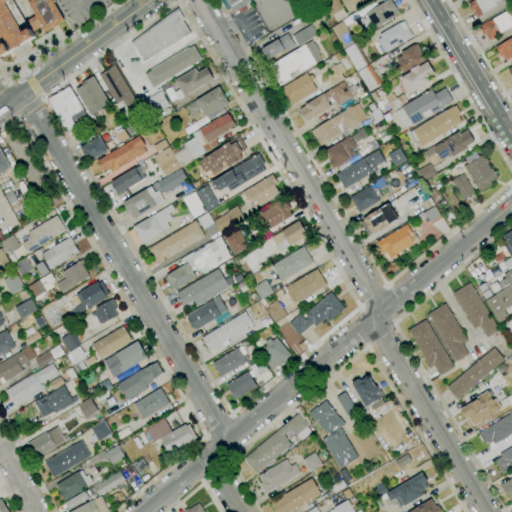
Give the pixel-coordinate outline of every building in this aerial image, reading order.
[(33,32),(36,37),(27,43),(27,42),(11,51),(11,52),(3,57),(0,52),(0,0),(12,0),(25,22),(29,29),(31,28),(33,32)] [(25,22),(36,16),(28,2),(31,0),(52,0),(65,21),(46,32),(42,26),(33,32),(31,28),(29,29),(25,22)] [(233,12),(225,0),(249,0),(251,2),(233,12)] [(371,0),(349,13),(341,0),(371,0)] [(374,29),(365,13),(386,0),(391,0),(400,13),(374,29)] [(478,17),(476,12),(474,14),(472,10),(468,3),(473,0),(500,0),(495,3),(497,6),(478,17)] [(490,41),(486,34),(484,35),(480,29),(482,27),(480,25),(488,20),(489,21),(511,6),(511,26),(497,35),(497,36),(490,41)] [(143,61),(134,46),(133,47),(130,43),(178,8),(184,19),(182,20),(190,33),(143,61)] [(343,48),(331,28),(343,21),(355,41),(343,48)] [(386,52),(381,44),(379,46),(377,43),(379,42),(378,39),(381,37),(380,34),(400,22),(400,23),(403,21),(412,36),(386,52)] [(299,46),(292,35),(311,24),(317,35),(299,46)] [(265,61),(259,51),(262,49),(278,39),(279,39),(287,34),(295,46),(284,53),(283,50),(269,59),(265,61)] [(511,56),(506,60),(503,55),(501,56),(495,47),(498,45),(498,46),(511,36),(511,56)] [(280,85),(275,76),(275,75),(270,66),(312,41),(322,59),(300,72),(298,68),(289,74),(291,78),(280,85)] [(357,71),(344,50),(355,43),(368,64),(357,71)] [(404,73),(402,70),(398,73),(396,68),(400,66),(398,63),(399,62),(396,59),(402,55),(401,53),(415,44),(415,45),(417,44),(422,52),(426,59),(410,69),(404,73)] [(153,88),(149,81),(151,80),(147,73),(151,71),(150,69),(188,47),(189,48),(193,45),(201,59),(153,88)] [(410,93),(407,88),(404,90),(400,83),(403,81),(400,78),(411,71),(410,69),(419,64),(420,66),(428,62),(435,74),(427,79),(428,82),(410,93)] [(333,85),(328,76),(333,73),(330,68),(339,63),(344,71),(341,72),(345,78),(333,85)] [(369,91),(357,72),(369,64),(381,83),(369,91)] [(100,72),(113,105),(122,101),(125,108),(134,105),(118,65),(100,72)] [(184,97),(175,80),(196,68),(198,72),(207,67),(214,80),(184,97)] [(291,105),(281,88),(307,73),(317,90),(291,105)] [(91,116),(76,90),(82,86),(81,83),(93,76),(110,104),(91,116)] [(306,121),(301,112),(302,111),(300,108),(306,105),(305,104),(339,84),(343,81),(347,89),(352,86),(356,93),(352,96),(353,97),(338,106),(334,100),(333,101),(331,96),(329,98),(330,99),(327,101),(331,107),(313,118),(313,117),(306,121)] [(67,132),(48,99),(69,86),(90,121),(77,129),(76,127),(67,132)] [(211,120),(208,116),(206,117),(201,108),(197,110),(199,113),(192,118),(186,106),(219,86),(229,103),(223,107),(226,111),(211,120)] [(404,129),(394,112),(402,107),(431,89),(434,94),(445,88),(453,101),(432,113),(433,113),(425,118),(424,118),(412,125),(412,124),(404,129)] [(150,117),(142,102),(160,91),(169,106),(150,117)] [(374,100),(370,94),(374,91),(378,97),(374,100)] [(392,110),(384,96),(389,93),(390,94),(393,93),(396,98),(403,94),(408,101),(392,110)] [(371,110),(368,105),(373,102),(376,108),(371,110)] [(360,123),(360,122),(346,131),(344,127),(340,130),(341,132),(321,145),(319,143),(318,144),(315,141),(316,140),(311,131),(332,118),(346,110),(345,109),(349,106),(350,107),(351,106),(352,108),(358,104),(367,118),(360,123)] [(421,147),(418,141),(415,143),(409,132),(453,106),(453,107),(456,105),(461,114),(458,116),(462,122),(421,147)] [(374,120),(370,113),(377,108),(382,116),(374,120)] [(182,167),(171,150),(177,146),(179,150),(185,146),(184,144),(195,137),(193,133),(221,116),(222,117),(227,113),(228,116),(230,115),(235,124),(229,129),(229,130),(216,138),(220,144),(182,167)] [(387,122),(383,116),(389,113),(392,119),(387,122)] [(369,119),(371,121),(362,127),(361,124),(369,119)] [(355,143),(351,136),(357,132),(356,132),(363,128),(368,136),(362,140),(361,139),(355,143)] [(441,160),(434,148),(450,137),(459,131),(461,134),(467,130),(475,142),(467,147),(468,148),(453,157),(451,154),(441,160)] [(400,147),(397,142),(398,142),(395,138),(400,135),(402,139),(403,139),(406,144),(400,147)] [(89,162),(80,147),(100,136),(108,151),(89,162)] [(113,172),(110,167),(103,171),(97,161),(139,136),(145,145),(143,146),(146,152),(113,172)] [(334,168),(329,160),(331,159),(331,158),(329,160),(325,153),(327,151),(326,150),(341,141),(350,136),(356,148),(353,149),(356,155),(351,158),(334,168)] [(198,159),(208,176),(248,153),(239,137),(198,159)] [(156,153),(153,146),(164,139),(168,145),(156,153)] [(166,176),(154,156),(169,147),(181,167),(166,176)] [(395,167),(388,154),(399,147),(407,160),(395,167)] [(0,179),(0,148),(11,167),(7,169),(8,170),(2,174),(4,177),(0,179)] [(345,189),(336,174),(364,158),(378,150),(385,161),(375,167),(377,170),(345,189)] [(480,192),(464,166),(468,164),(464,157),(475,151),(479,157),(482,155),(484,158),(486,158),(488,162),(487,164),(490,169),(492,168),(497,177),(490,181),(492,185),(480,192)] [(215,189),(212,184),(212,182),(260,153),(266,164),(263,165),(266,171),(231,192),(228,186),(220,191),(220,190),(215,189)] [(422,181),(416,171),(430,164),(436,173),(422,181)] [(118,194),(111,182),(135,167),(135,168),(138,166),(145,178),(118,194)] [(165,193),(158,182),(181,168),(188,180),(165,193)] [(463,200),(451,180),(463,173),(475,193),(463,200)] [(255,207),(250,200),(248,201),(242,192),(273,174),(278,183),(275,185),(279,192),(255,207)] [(195,188),(192,184),(198,180),(200,184),(195,188)] [(219,204),(208,211),(199,197),(200,197),(195,189),(206,183),(219,204)] [(359,212),(350,198),(371,185),(373,189),(377,187),(381,194),(377,196),(379,200),(359,212)] [(132,219),(122,203),(146,188),(147,189),(151,186),(155,192),(158,191),(165,201),(136,219),(135,218),(132,219)] [(440,208),(436,202),(434,199),(433,199),(429,192),(436,187),(440,195),(439,195),(442,199),(443,198),(446,204),(440,208)] [(10,205),(5,194),(12,190),(18,201),(10,205)] [(194,218),(183,199),(195,192),(201,203),(200,204),(204,211),(194,218)] [(266,230),(263,226),(260,229),(256,222),(259,220),(257,216),(274,206),(273,205),(282,199),(286,204),(288,203),(291,209),(289,210),(292,216),(271,229),(270,227),(266,230)] [(16,213),(12,206),(18,203),(21,209),(16,213)] [(367,235),(360,222),(364,220),(363,219),(380,209),(380,208),(389,203),(398,219),(389,224),(390,224),(372,234),(371,233),(367,235)] [(143,244),(133,227),(154,214),(154,215),(171,205),(174,210),(169,213),(172,219),(167,222),(170,228),(143,244)] [(221,233),(213,221),(236,206),(244,219),(221,233)] [(431,224),(424,212),(435,206),(442,218),(431,224)] [(204,229),(197,218),(207,212),(214,223),(204,229)] [(28,253),(22,243),(28,239),(27,237),(29,235),(28,233),(56,215),(65,230),(28,253)] [(157,263),(154,259),(155,258),(149,248),(195,220),(205,236),(200,239),(201,240),(198,242),(197,241),(159,263),(157,263)] [(279,252),(274,244),(276,243),(272,237),(279,233),(281,232),(281,231),(298,221),(307,235),(290,246),(290,245),(279,252)] [(390,259),(387,253),(384,254),(377,242),(408,224),(413,233),(414,232),(418,238),(414,240),(415,242),(414,243),(414,244),(398,253),(398,254),(390,259)] [(235,255),(224,237),(238,229),(248,246),(235,255)] [(511,255),(510,257),(503,247),(508,244),(503,237),(511,231),(511,255)] [(8,253),(1,242),(12,235),(19,246),(8,253)] [(175,290),(175,288),(172,290),(165,278),(167,277),(166,275),(183,265),(181,260),(182,259),(181,258),(193,252),(193,253),(205,246),(204,245),(209,242),(210,242),(220,236),(232,256),(210,269),(206,262),(193,270),(197,277),(175,290)] [(50,269),(45,260),(43,261),(41,257),(43,256),(41,254),(70,237),(79,252),(50,269)] [(281,281),(272,265),(304,246),(313,262),(281,281)] [(0,272),(0,248),(1,248),(11,265),(0,272)] [(511,267),(508,270),(503,263),(511,257),(511,267)] [(20,277),(13,265),(25,258),(32,269),(20,277)] [(62,293),(56,284),(65,279),(62,274),(64,273),(63,271),(83,259),(89,270),(87,272),(89,276),(62,293)] [(42,277),(35,266),(43,261),(49,272),(42,277)] [(197,306),(193,300),(184,306),(176,293),(218,268),(229,287),(197,306)] [(295,304),(288,292),(286,293),(284,290),(286,289),(285,288),(317,268),(327,284),(295,304)] [(511,268),(502,274),(508,285),(511,282),(511,268)] [(12,294),(3,280),(16,272),(24,287),(12,294)] [(37,301),(34,298),(27,287),(50,273),(55,281),(54,283),(53,284),(54,286),(46,291),(47,293),(43,295),(44,297),(37,301)] [(242,292),(238,285),(246,279),(251,287),(242,292)] [(261,300),(253,288),(266,280),(273,292),(261,300)] [(76,315),(73,309),(81,304),(76,295),(80,292),(98,281),(99,283),(102,282),(109,294),(106,296),(107,298),(89,308),(89,307),(76,315)] [(487,337),(479,326),(475,329),(470,322),(469,322),(467,319),(468,318),(461,307),(460,307),(458,304),(459,303),(453,293),(470,282),(499,330),(487,337)] [(485,283),(488,288),(482,292),(478,287),(485,283)] [(498,323),(485,301),(511,285),(511,304),(504,310),(508,317),(498,323)] [(485,299),(482,293),(489,289),(492,294),(485,299)] [(299,335),(289,323),(300,314),(305,320),(308,317),(305,314),(331,292),(345,308),(329,322),(326,319),(316,327),(313,323),(299,335)] [(196,330),(192,323),(190,324),(186,318),(188,317),(187,315),(212,300),(219,296),(228,311),(196,330)] [(21,319),(14,308),(31,299),(37,310),(21,319)] [(100,325),(95,315),(93,316),(91,313),(96,311),(95,308),(113,299),(118,308),(115,309),(118,315),(100,325)] [(274,322),(267,309),(269,308),(268,305),(276,300),(278,303),(279,302),(286,314),(274,322)] [(50,327),(41,310),(52,303),(62,320),(50,327)] [(456,361),(428,314),(445,303),(451,314),(452,313),(454,317),(453,317),(460,329),(461,328),(463,332),(462,332),(467,340),(461,343),(468,354),(456,361)] [(210,353),(209,350),(202,338),(245,311),(252,324),(247,327),(248,329),(240,334),(241,336),(237,338),(236,337),(232,340),(231,338),(221,344),(222,345),(210,353)] [(264,327),(260,322),(266,318),(269,323),(264,327)] [(440,376),(433,364),(430,366),(425,359),(424,360),(422,356),(423,356),(416,344),(415,344),(413,341),(414,340),(408,330),(426,320),(454,367),(440,376)] [(27,346),(23,339),(26,338),(22,332),(32,326),(35,332),(37,330),(41,337),(27,346)] [(101,359),(92,344),(123,326),(131,340),(101,359)] [(0,356),(0,333),(6,330),(16,347),(0,356)] [(68,351),(61,338),(72,331),(80,344),(68,351)] [(271,370),(264,360),(270,356),(263,348),(267,345),(265,342),(270,338),(272,341),(276,337),(292,356),(279,367),(277,365),(271,370)] [(242,342),(249,338),(253,345),(246,349),(242,342)] [(114,378),(104,361),(137,340),(147,358),(122,373),(122,372),(114,378)] [(40,368),(35,359),(59,345),(64,353),(40,368)] [(2,384),(0,380),(0,363),(22,351),(30,346),(36,357),(20,366),(23,371),(2,384)] [(72,366),(66,355),(69,353),(80,346),(87,358),(76,364),(75,364),(72,366)] [(247,353),(246,353),(249,359),(246,360),(247,361),(220,377),(212,363),(238,348),(242,346),(247,353)] [(457,399),(446,387),(494,347),(504,359),(457,399)] [(127,401),(121,390),(118,392),(115,387),(119,385),(118,384),(136,373),(144,368),(144,369),(156,362),(163,373),(151,380),(152,382),(146,386),(148,388),(127,401)] [(17,404),(15,400),(12,402),(5,391),(33,374),(33,375),(52,363),(58,373),(40,384),(41,385),(43,384),(45,388),(17,404)] [(70,379),(65,371),(71,367),(76,376),(70,379)] [(257,387),(235,400),(226,385),(248,371),(257,387)] [(371,378),(376,386),(376,385),(379,390),(378,390),(379,392),(379,393),(385,403),(382,405),(385,411),(377,416),(370,405),(366,407),(351,383),(358,379),(360,381),(365,378),(366,375),(371,377),(371,378)] [(53,390),(49,383),(60,376),(64,383),(53,390)] [(75,386),(72,380),(76,377),(80,383),(75,386)] [(43,417),(34,402),(64,385),(71,398),(75,396),(78,400),(73,402),(74,403),(61,410),(57,412),(54,412),(54,411),(43,417)] [(91,397),(87,391),(97,385),(100,392),(91,397)] [(143,420),(133,404),(160,388),(170,404),(143,420)] [(471,427),(460,409),(477,399),(476,397),(488,390),(493,400),(495,398),(502,409),(492,415),(493,418),(488,422),(486,419),(474,426),(474,425),(471,427)] [(84,417),(96,411),(89,399),(78,405),(84,417)] [(331,438),(328,434),(326,435),(308,413),(316,406),(317,407),(325,400),(336,413),(339,417),(340,417),(345,424),(335,433),(335,434),(331,438)] [(349,419),(341,408),(349,403),(356,413),(349,419)] [(511,433),(494,444),(493,442),(491,443),(490,441),(484,444),(478,433),(511,412),(511,433)] [(257,473),(253,468),(252,469),(243,459),(298,413),(308,425),(295,436),(290,430),(284,435),(287,439),(287,440),(291,444),(257,473)] [(94,442),(91,436),(94,434),(90,428),(103,420),(111,433),(98,441),(97,440),(94,442)] [(170,456),(160,439),(186,424),(187,426),(189,424),(197,438),(194,439),(195,441),(170,456)] [(65,440),(55,446),(55,447),(36,459),(27,444),(46,432),(47,432),(57,426),(65,440)] [(53,477),(44,462),(52,458),(51,457),(55,454),(56,455),(70,447),(70,446),(74,444),(74,445),(82,440),(91,456),(53,477)] [(113,464),(105,452),(118,445),(125,457),(113,464)] [(511,468),(503,474),(495,461),(501,457),(500,454),(511,446),(511,468)] [(310,472),(302,460),(314,453),(322,465),(310,472)] [(138,474),(131,464),(142,457),(148,467),(138,474)] [(265,494),(260,484),(262,482),(259,476),(286,459),(291,467),(295,464),(300,473),(265,494)] [(65,501),(58,491),(59,490),(56,485),(78,471),(79,472),(82,470),(86,476),(88,475),(93,482),(87,486),(88,487),(65,501)] [(99,496),(93,486),(99,482),(100,483),(120,471),(125,480),(99,496)] [(400,507),(395,498),(391,501),(386,494),(422,472),(428,481),(426,482),(428,487),(421,491),(423,495),(404,506),(403,505),(400,507)] [(291,511),(276,511),(271,502),(311,478),(321,494),(291,511)] [(511,500),(511,501),(506,493),(505,494),(500,485),(511,478),(511,500)] [(335,493),(331,486),(343,479),(347,486),(335,493)] [(380,497),(375,488),(383,484),(388,492),(380,497)] [(346,499),(342,492),(348,488),(352,495),(346,499)] [(69,510),(64,503),(85,491),(89,498),(69,510)] [(70,511),(93,500),(101,496),(110,511),(70,511)] [(0,511),(0,499),(1,499),(9,511),(0,511)] [(409,511),(431,499),(435,505),(439,506),(442,511),(441,511),(409,511)] [(328,511),(334,508),(348,500),(355,511),(328,511)] [(184,511),(183,510),(187,508),(188,509),(199,503),(204,511),(184,511)]
